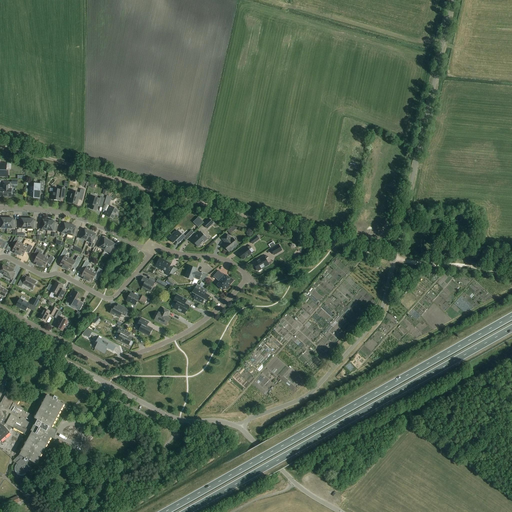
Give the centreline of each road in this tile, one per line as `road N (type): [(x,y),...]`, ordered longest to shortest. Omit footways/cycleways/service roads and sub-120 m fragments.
road 1 (unclassified): [(240,428),(310,393),(382,310),(452,0)]
road 2 (trunk): [(511,316),(165,511)]
road 3 (residential): [(0,307),(101,362),(174,339),(245,278),(225,259),(154,247)]
road 4 (trunk): [(186,511),(511,328)]
road 5 (track): [(337,243),(0,144)]
road 6 (unclassified): [(240,428),(171,417),(21,338)]
road 7 (residential): [(154,247),(108,298),(58,272),(40,274),(0,257)]
road 8 (residential): [(154,247),(61,211),(0,207)]
road 9 (unclassified): [(340,511),(301,489),(240,428)]
